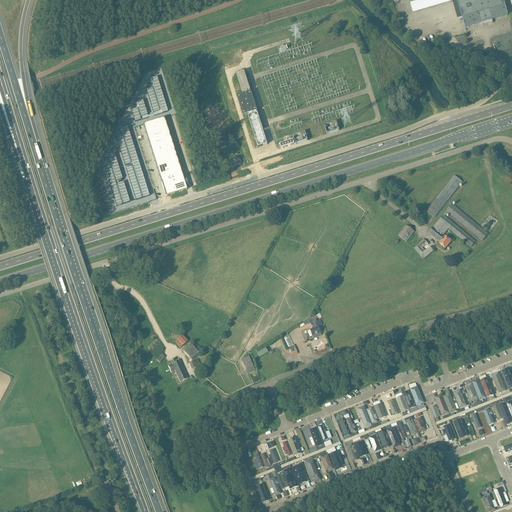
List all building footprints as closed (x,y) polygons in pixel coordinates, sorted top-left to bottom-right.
[(492,20),(508,15),(503,0),(457,0),(465,27),(481,23),(483,26),(484,25),(486,24),(488,24),(490,23),(492,23),(492,20)] [(236,74),(243,94),(237,96),(243,116),(248,114),(258,147),(267,144),(264,134),(263,131),(245,76),(244,71),(236,74)] [(151,89),(146,90),(154,116),(168,112),(157,78),(149,80),(151,86),(147,87),(148,89),(151,88),(151,89)] [(137,109),(131,111),(135,122),(148,118),(143,101),(135,103),(137,109)] [(164,119),(143,125),(166,197),(187,190),(164,119)] [(122,136),(116,137),(125,166),(127,166),(127,167),(130,166),(131,168),(126,169),(136,201),(149,196),(127,128),(120,130),(122,136)] [(108,162),(103,164),(116,207),(130,203),(123,182),(118,184),(118,183),(121,182),(121,180),(122,180),(114,154),(106,156),(108,162)] [(454,175),(433,202),(426,211),(434,218),(462,182),(454,175)] [(452,204),(428,233),(439,242),(438,244),(445,249),(451,241),(443,235),(448,229),(471,248),(475,242),(445,217),(448,213),(482,241),(488,234),(452,204)] [(490,214),(480,226),(484,229),(484,230),(488,233),(498,221),(490,214)] [(406,225),(398,236),(406,242),(414,231),(406,225)] [(423,239),(416,246),(425,257),(433,251),(423,239)] [(316,320),(310,322),(312,327),(313,326),(314,329),(311,330),(313,336),(322,333),(320,327),(323,326),(320,320),(317,321),(316,320)] [(181,336),(175,342),(181,349),(187,343),(181,336)] [(191,344),(183,352),(192,360),(199,353),(191,344)] [(297,351),(294,345),(289,347),(291,353),(297,351)] [(261,357),(269,352),(266,347),(258,352),(261,357)] [(162,354),(156,361),(160,364),(165,358),(162,354)] [(241,360),(246,369),(253,366),(249,356),(241,360)] [(198,360),(189,364),(192,369),(201,365),(198,360)] [(179,361),(168,366),(171,373),(175,371),(180,382),(188,379),(179,361)] [(509,389),(511,387),(511,378),(509,370),(503,373),(509,389)] [(506,391),(499,371),(492,374),(499,393),(506,391)] [(486,398),(493,395),(486,379),(480,382),(486,398)] [(479,401),(485,398),(478,381),(472,384),(479,401)] [(471,403),(477,400),(471,385),(464,388),(471,403)] [(423,403),(417,387),(410,390),(417,406),(423,403)] [(408,391),(402,393),(409,409),(415,407),(408,391)] [(456,410),(463,408),(456,391),(450,394),(456,410)] [(450,414),(455,412),(447,392),(442,394),(450,414)] [(441,416),(448,413),(440,394),(434,397),(441,416)] [(511,396),(507,397),(506,395),(503,396),(504,399),(506,403),(511,400),(511,397),(511,396)] [(402,397),(395,399),(401,413),(408,411),(402,397)] [(393,402),(389,404),(395,417),(399,415),(393,402)] [(511,421),(505,403),(499,405),(506,425),(511,423),(511,421)] [(380,404),(373,406),(379,419),(385,417),(380,404)] [(496,405),(490,407),(496,423),(502,420),(496,405)] [(370,406),(365,408),(372,424),(377,422),(370,406)] [(429,408),(433,419),(439,416),(435,406),(429,408)] [(364,407),(357,410),(365,428),(371,426),(364,407)] [(414,412),(415,415),(419,414),(419,413),(418,411),(418,410),(417,407),(409,410),(411,413),(411,414),(414,412)] [(414,412),(411,414),(412,416),(415,415),(416,418),(422,416),(421,413),(423,412),(422,409),(419,410),(418,411),(419,413),(419,414),(415,415),(414,412)] [(489,410),(483,412),(489,427),(494,425),(489,410)] [(475,413),(471,415),(472,417),(470,418),(472,423),(474,422),(477,429),(481,427),(475,413)] [(344,419),(350,433),(356,431),(355,428),(356,428),(354,423),(353,424),(350,417),(344,419)] [(386,418),(379,420),(381,425),(385,424),(386,427),(389,426),(389,425),(388,423),(386,418)] [(420,418),(413,421),(418,434),(425,431),(420,418)] [(459,420),(453,423),(459,439),(466,436),(459,420)] [(337,423),(343,438),(348,436),(343,421),(337,423)] [(412,421),(406,423),(412,438),(418,436),(412,421)] [(446,433),(449,441),(454,439),(448,424),(443,426),(444,429),(442,430),(443,434),(446,433)] [(406,426),(399,428),(404,440),(411,437),(406,426)] [(325,427),(320,429),(325,442),(330,440),(325,427)] [(400,445),(394,428),(387,430),(393,447),(400,445)] [(317,430),(310,433),(316,447),(322,444),(317,430)] [(382,430),(375,433),(375,434),(382,451),(389,448),(382,430)] [(310,435),(304,437),(309,450),(315,448),(310,435)] [(376,436),(369,439),(374,454),(381,451),(376,436)] [(296,438),(288,440),(294,456),(301,454),(296,438)] [(293,455),(287,440),(282,442),(285,450),(284,451),(285,455),(287,454),(288,457),(293,455)] [(367,455),(361,442),(355,444),(360,458),(367,455)] [(506,453),(511,450),(511,443),(503,447),(506,453)] [(346,446),(353,462),(358,459),(355,453),(357,452),(353,444),(352,445),(351,444),(346,446)] [(273,449),(267,451),(272,465),(278,462),(273,449)] [(337,471),(343,468),(337,452),(330,455),(337,471)] [(258,454),(251,456),(257,471),(264,468),(258,454)] [(264,454),(260,456),(265,468),(269,466),(264,454)] [(328,454),(320,457),(326,472),(334,470),(328,454)] [(320,458),(313,461),(317,471),(324,469),(320,458)] [(312,460),(305,463),(311,479),(318,477),(312,460)] [(299,464),(292,466),(299,484),(306,481),(299,464)] [(290,469),(283,472),(290,489),(297,486),(290,469)] [(276,477),(275,472),(271,473),(270,470),(267,472),(266,472),(267,475),(268,475),(270,479),(276,477)] [(283,473),(276,475),(282,490),(289,487),(283,473)] [(274,478),(269,480),(275,496),(281,493),(274,478)] [(258,483),(263,496),(267,495),(262,482),(258,483)] [(478,491),(480,495),(492,490),(491,486),(478,491)] [(501,488),(494,491),(494,492),(500,508),(508,505),(501,488)] [(489,493),(481,496),(482,496),(487,511),(490,511),(496,510),(489,493)]
